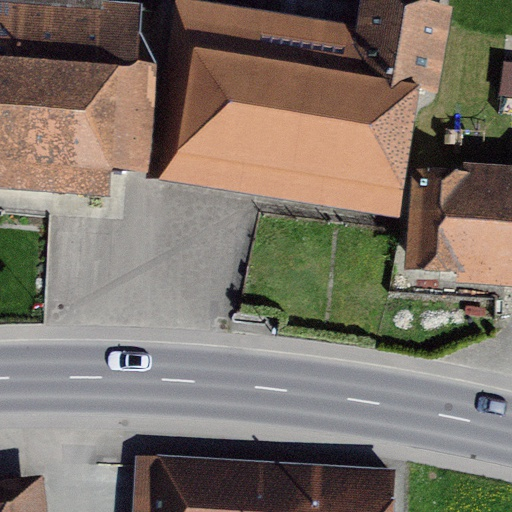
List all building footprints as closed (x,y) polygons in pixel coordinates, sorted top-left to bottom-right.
[(0,4),(0,174),(98,180),(99,172),(125,174),(138,14),(100,11),(100,0),(17,0),(18,5),(0,4)] [(193,54),(175,163),(385,196),(402,91),(422,94),(434,20),(373,10),(362,83),(193,54)] [(511,268),(511,178),(460,175),(459,188),(421,186),(415,263),(511,268)] [(390,511),(391,491),(140,477),(137,511),(390,511)] [(33,511),(32,502),(0,505),(0,511),(33,511)]
